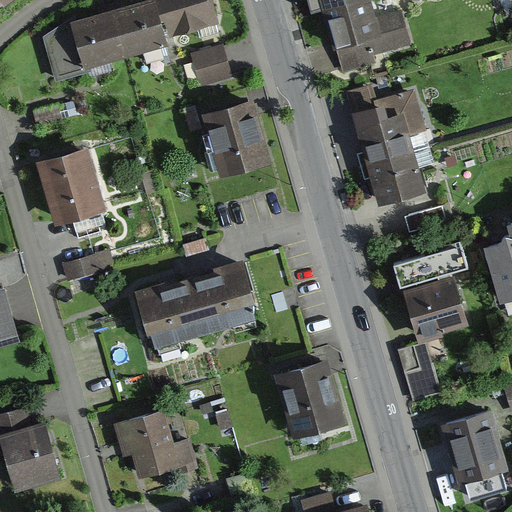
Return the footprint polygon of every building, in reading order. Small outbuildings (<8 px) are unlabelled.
[(22,0),(5,0),(13,8),(22,0)] [(222,0),(173,0),(182,31),(228,20),(222,0)] [(327,0),(346,66),(412,46),(399,2),(378,8),(375,0),(327,0)] [(165,48),(155,4),(77,22),(48,39),(55,73),(165,48)] [(223,46),(194,54),(202,80),(230,72),(223,46)] [(383,127),(361,133),(381,206),(426,194),(411,138),(427,133),(417,97),(378,108),(383,127)] [(265,102),(210,117),(226,177),(281,162),(265,102)] [(91,152),(45,164),(62,230),(108,218),(91,152)] [(0,228),(8,226),(0,194),(0,228)] [(444,206),(407,215),(411,230),(448,222),(444,206)] [(468,262),(462,238),(392,257),(399,281),(468,262)] [(511,245),(491,250),(504,310),(511,307),(511,245)] [(108,254),(73,264),(77,280),(113,270),(108,254)] [(260,326),(242,267),(143,295),(160,355),(260,326)] [(461,282),(412,295),(426,342),(474,329),(461,282)] [(8,288),(0,290),(0,345),(23,338),(8,288)] [(333,367),(286,379),(301,440),(348,428),(333,367)] [(27,410),(0,418),(22,489),(69,474),(53,424),(34,431),(27,410)] [(172,412),(122,424),(129,453),(142,450),(148,478),(202,465),(196,440),(179,444),(172,412)] [(511,464),(500,415),(449,427),(462,482),(511,470),(511,464)] [(337,494),(310,501),(312,511),(336,511),(342,510),(337,494)]
